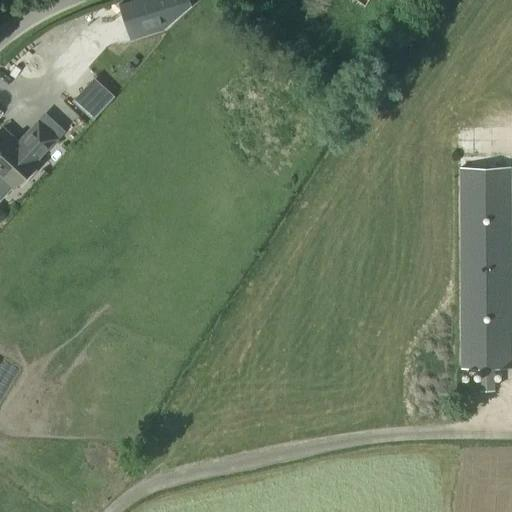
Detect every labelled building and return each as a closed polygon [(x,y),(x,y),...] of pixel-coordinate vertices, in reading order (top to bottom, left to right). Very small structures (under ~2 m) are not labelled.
[(141,0),(119,7),(130,42),(163,32),(190,5),(188,0),(141,0)] [(86,120),(126,74),(117,66),(86,102),(76,94),(67,103),(86,120)] [(1,130),(0,131),(0,178),(12,190),(36,163),(34,162),(54,140),(37,124),(17,145),(1,130)] [(509,168),(459,168),(460,368),(510,368),(509,168)] [(478,388),(491,388),(491,368),(481,368),(478,368),(478,388)] [(45,407),(55,395),(41,384),(32,396),(45,407)]
